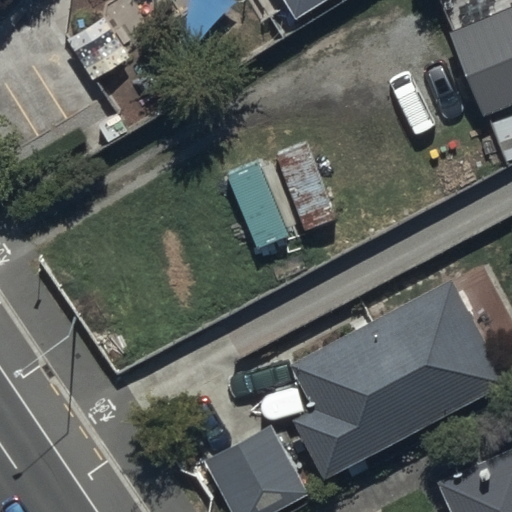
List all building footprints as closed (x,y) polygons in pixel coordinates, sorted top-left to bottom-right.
[(318,0),(292,0),(300,11),(318,0)] [(511,153),(511,2),(455,26),(458,33),(510,155),(511,153)] [(109,11),(68,32),(90,77),(132,56),(109,11)] [(315,134),(281,150),(313,222),(347,207),(315,134)] [(295,414),(324,471),(505,376),(450,272),(291,355),(316,403),(295,414)] [(268,511),(307,492),(270,419),(219,445),(252,511),(268,511)] [(511,511),(511,437),(439,472),(457,511),(511,511)]
